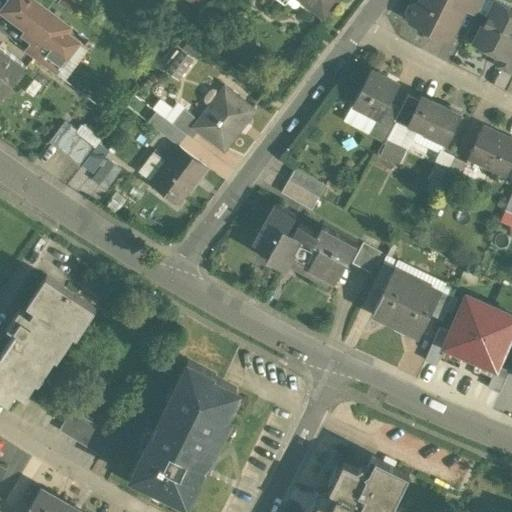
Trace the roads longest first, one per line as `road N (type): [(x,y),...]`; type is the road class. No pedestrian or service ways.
road 1 (residential): [(168,277),(362,24)]
road 2 (residential): [(0,159),(168,277)]
road 3 (residential): [(168,277),(342,366)]
road 4 (residential): [(342,366),(511,442)]
road 5 (residential): [(362,24),(511,103)]
road 6 (residential): [(0,425),(145,511)]
road 7 (residential): [(342,366),(267,511)]
